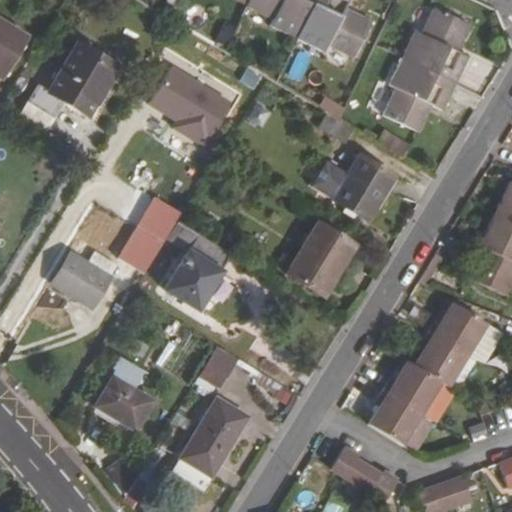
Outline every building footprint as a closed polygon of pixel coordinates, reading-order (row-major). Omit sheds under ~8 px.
[(258,0),(275,8),(272,14),(301,28),(328,41),(331,34),(358,47),(375,12),(350,0),(258,0)] [(474,15),(441,0),(437,0),(426,25),(418,21),(406,48),(392,76),(399,79),(386,106),(422,123),(434,96),(446,101),(460,73),(472,47),(461,42),(474,15)] [(0,69),(4,72),(30,29),(0,11),(0,69)] [(120,61),(82,38),(53,84),(45,79),(34,97),(59,112),(69,97),(91,110),(120,61)] [(146,110),(212,144),(235,98),(170,64),(146,110)] [(255,101),(246,118),(262,127),(272,110),(255,101)] [(341,115),(332,109),(325,120),(348,134),(355,123),(341,115)] [(384,123),(376,136),(403,151),(409,139),(384,123)] [(399,171),(365,151),(354,168),(340,192),(374,212),(399,171)] [(318,179),(340,192),(354,168),(333,154),(318,179)] [(511,183),(509,183),(493,215),(511,223),(511,183)] [(100,208),(87,201),(75,221),(87,229),(100,208)] [(232,247),(180,215),(170,231),(193,245),(168,284),(200,303),(225,265),(222,263),(232,247)] [(511,223),(493,215),(477,248),(481,250),(475,263),(467,280),(503,297),(511,280),(511,277),(511,223)] [(356,242),(322,220),(293,267),(328,289),(356,242)] [(148,237),(135,229),(121,252),(147,268),(158,251),(144,242),(148,237)] [(102,269),(74,251),(55,283),(91,305),(115,266),(107,261),(102,269)] [(432,318),(423,331),(464,356),(483,325),(448,305),(438,322),(432,318)] [(481,363),(498,334),(483,325),(464,356),(481,363)] [(422,349),(411,366),(438,383),(446,387),(464,356),(423,331),(417,344),(422,349)] [(167,342),(156,363),(180,375),(191,354),(167,342)] [(217,345),(199,376),(220,388),(238,357),(217,345)] [(388,378),(380,390),(419,414),(438,383),(411,366),(404,363),(393,381),(388,378)] [(156,392),(117,368),(97,400),(136,424),(156,392)] [(378,406),(366,425),(400,446),(402,444),(418,416),(419,414),(380,390),(373,403),(378,406)] [(245,417),(215,400),(182,454),(213,472),(245,417)] [(412,450),(428,423),(418,416),(402,444),(412,450)] [(356,456),(342,448),(329,468),(328,471),(336,476),(343,480),(354,460),(356,456)] [(170,474),(201,492),(213,472),(182,454),(170,474)] [(105,468),(120,490),(137,479),(121,456),(105,468)] [(511,458),(498,464),(506,489),(511,487),(511,458)] [(367,468),(354,460),(343,480),(340,482),(354,490),(367,468)] [(380,475),(367,468),(354,490),(359,494),(367,499),(369,496),(380,475)] [(395,480),(383,472),(380,475),(369,496),(382,504),(395,480)] [(461,477),(445,482),(455,508),(457,507),(470,502),(461,477)] [(122,491),(129,503),(147,493),(140,481),(122,491)] [(445,482),(431,487),(439,511),(440,511),(455,508),(445,482)] [(439,511),(431,487),(417,493),(423,511),(439,511)]
